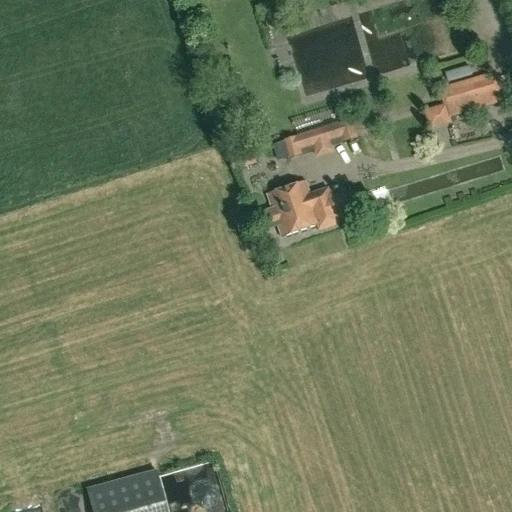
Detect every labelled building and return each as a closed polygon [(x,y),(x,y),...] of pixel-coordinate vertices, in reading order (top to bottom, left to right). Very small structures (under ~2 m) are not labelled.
[(486,0),(481,0),(455,8),(469,56),(500,47),(486,0)] [(322,20),(277,34),(287,64),(331,50),(322,20)] [(439,97),(442,107),(424,112),(429,131),(447,125),(446,121),(501,105),(494,81),(439,97)] [(354,121),(276,145),(279,154),(285,152),(288,161),(304,157),(302,151),(340,139),(342,144),(359,139),(354,121)] [(334,191),(329,192),(328,189),(310,195),(306,182),(267,195),(272,209),(259,214),(265,231),(278,226),(282,238),(318,226),(320,231),(340,224),(339,221),(353,217),(343,188),(339,189),(338,187),(333,189),(334,191)] [(167,511),(157,472),(87,491),(92,511),(167,511)]
